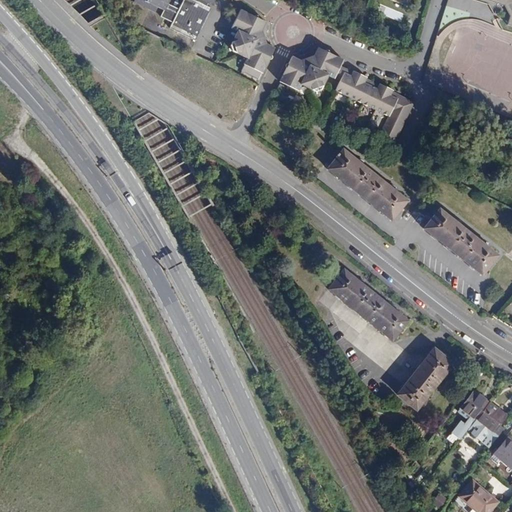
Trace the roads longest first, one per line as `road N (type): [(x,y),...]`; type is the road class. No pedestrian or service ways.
road 1 (track): [(33,96),(14,141),(51,174),(120,271),(234,511)]
road 2 (primary): [(33,96),(164,289),(269,511)]
road 3 (tertiary): [(511,354),(235,150)]
road 4 (primary): [(179,273),(115,157),(0,12)]
road 5 (primary): [(179,273),(108,168),(0,39)]
road 6 (primary): [(292,511),(179,273)]
road 7 (tertiary): [(235,150),(105,62),(41,0)]
road 8 (residential): [(292,32),(410,67),(437,0)]
road 9 (residential): [(235,150),(292,32)]
